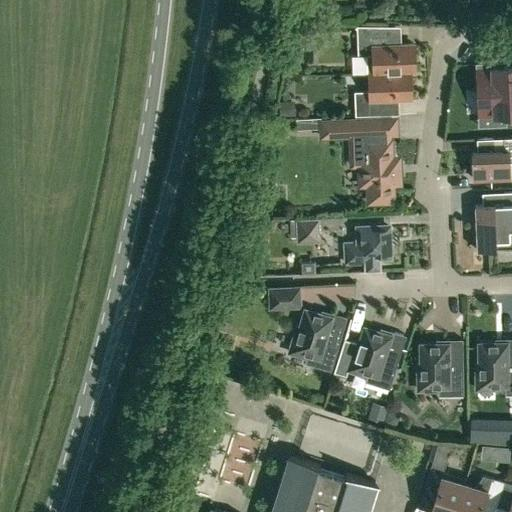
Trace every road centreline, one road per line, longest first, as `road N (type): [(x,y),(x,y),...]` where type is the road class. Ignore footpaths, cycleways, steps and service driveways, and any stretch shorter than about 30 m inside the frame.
road 1 (secondary): [(62,507),(170,193),(214,0)]
road 2 (secondary): [(165,0),(130,227),(62,507)]
road 3 (residential): [(446,273),(433,167),(443,50),(458,40),(511,40)]
